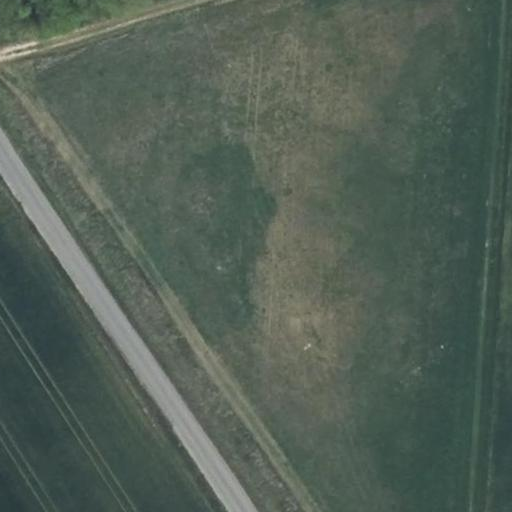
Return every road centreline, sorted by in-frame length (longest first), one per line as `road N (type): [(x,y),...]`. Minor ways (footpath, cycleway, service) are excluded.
road 1 (track): [(311,511),(40,114),(0,72)]
road 2 (unclassified): [(254,511),(0,130)]
road 3 (track): [(0,56),(189,0)]
